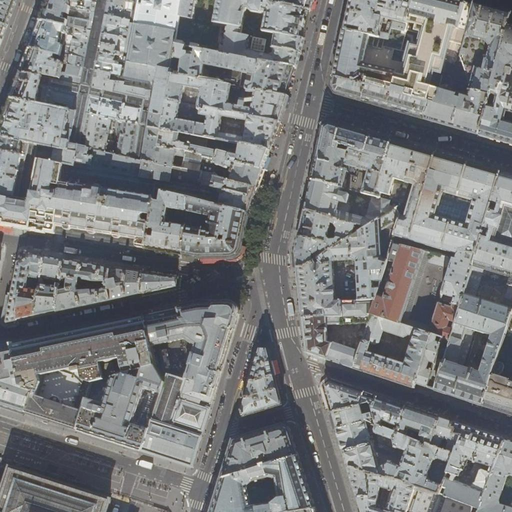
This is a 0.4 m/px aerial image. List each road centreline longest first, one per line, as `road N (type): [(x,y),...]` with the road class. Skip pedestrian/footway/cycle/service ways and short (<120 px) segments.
road 1 (residential): [(0,334),(277,276)]
road 2 (residential): [(511,432),(294,360)]
road 3 (residential): [(202,489),(0,424)]
road 4 (residential): [(308,102),(511,159)]
road 5 (secondary): [(277,276),(308,102)]
road 6 (residential): [(281,298),(256,316),(217,436)]
